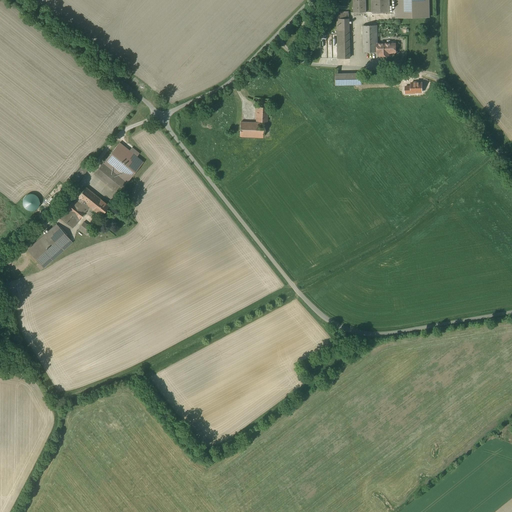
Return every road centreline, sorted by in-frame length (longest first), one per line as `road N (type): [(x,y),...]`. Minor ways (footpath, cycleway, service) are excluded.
road 1 (unclassified): [(161,118),(331,322),(380,335),(511,313)]
road 2 (unclassified): [(275,38),(305,63),(414,72),(445,84),(511,166)]
road 3 (track): [(0,263),(119,135),(161,118)]
road 4 (unclassified): [(17,0),(161,118)]
road 5 (unclassified): [(275,38),(232,81),(161,118)]
